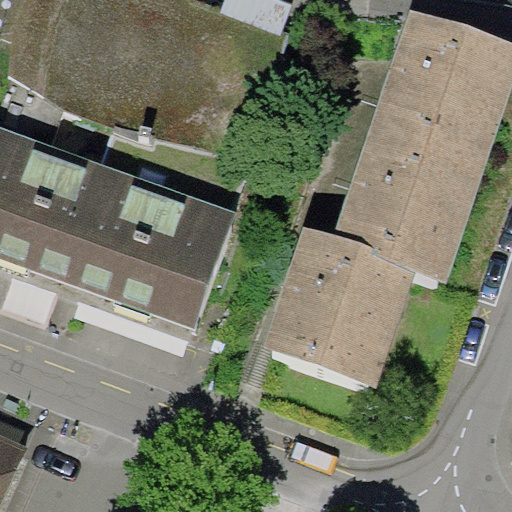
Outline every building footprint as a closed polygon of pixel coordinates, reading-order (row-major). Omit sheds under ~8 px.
[(26,0),(12,42),(7,78),(0,110),(0,129),(238,225),(289,42),(283,36),(293,9),(270,0),(227,0),(221,17),(174,0),(26,0)] [(0,0),(0,41),(12,42),(26,0),(0,0)] [(511,103),(511,56),(417,26),(341,254),(419,279),(450,289),(511,103)] [(238,225),(0,129),(0,269),(196,340),(238,225)] [(419,279),(341,254),(307,243),(268,360),(380,397),(419,279)] [(2,511),(27,456),(0,444),(0,511),(2,511)]
